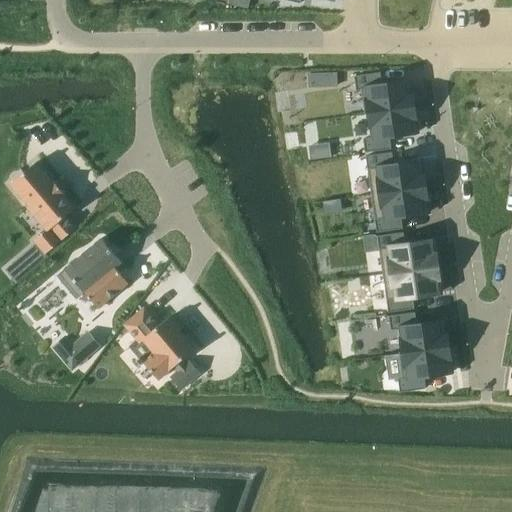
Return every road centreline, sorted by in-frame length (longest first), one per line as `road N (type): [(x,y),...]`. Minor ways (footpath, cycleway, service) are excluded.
road 1 (residential): [(434,42),(470,309),(485,343)]
road 2 (residential): [(139,43),(141,145),(204,250)]
road 3 (residential): [(139,43),(355,42)]
